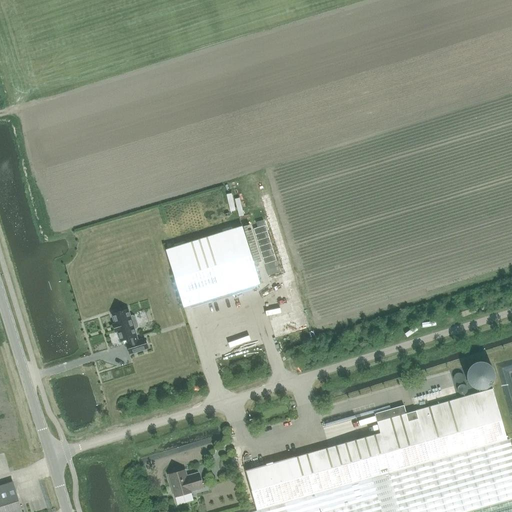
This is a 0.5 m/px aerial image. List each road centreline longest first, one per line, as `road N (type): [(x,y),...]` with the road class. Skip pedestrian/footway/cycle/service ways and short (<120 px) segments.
road 1 (residential): [(50,456),(511,312)]
road 2 (unclassified): [(50,456),(0,290)]
